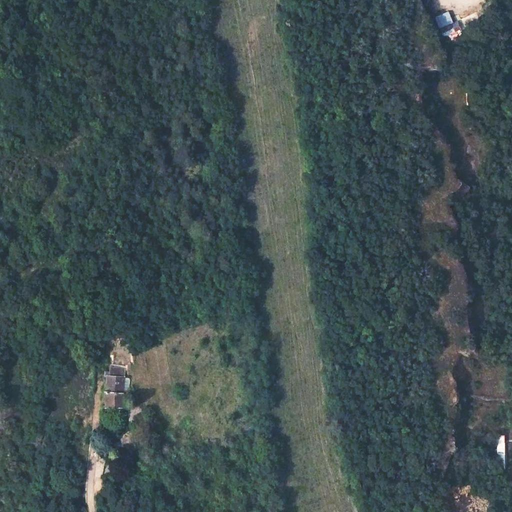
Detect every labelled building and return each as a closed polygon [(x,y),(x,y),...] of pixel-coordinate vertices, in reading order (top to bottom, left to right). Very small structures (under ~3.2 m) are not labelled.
[(466,15),(430,29),(438,49),(474,35),(466,15)] [(131,333),(131,319),(123,319),(122,336),(131,333)] [(124,391),(127,364),(114,363),(114,369),(113,372),(110,371),(109,384),(110,401),(117,402),(117,407),(124,406),(124,391)] [(503,471),(504,446),(491,445),(491,470),(503,471)] [(108,473),(121,469),(116,456),(113,456),(101,454),(108,473)]
